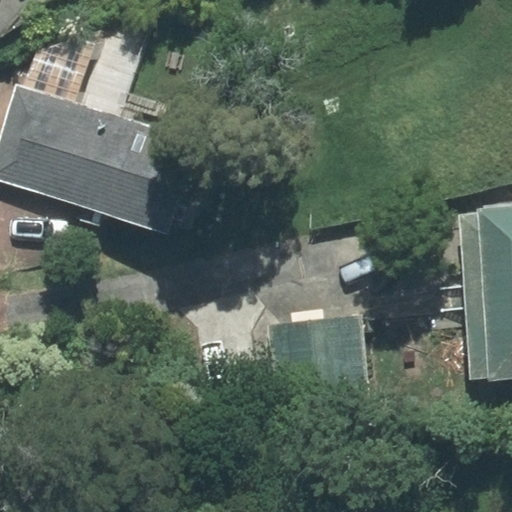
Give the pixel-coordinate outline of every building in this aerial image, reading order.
[(118,57),(153,48),(146,24),(111,35),(118,57)] [(9,178),(219,226),(241,134),(31,84),(9,178)] [(511,203),(489,205),(490,210),(469,212),(485,376),(505,374),(505,378),(511,377),(511,203)] [(377,394),(369,314),(273,324),(281,404),(377,394)] [(92,511),(66,498),(59,511),(92,511)]
